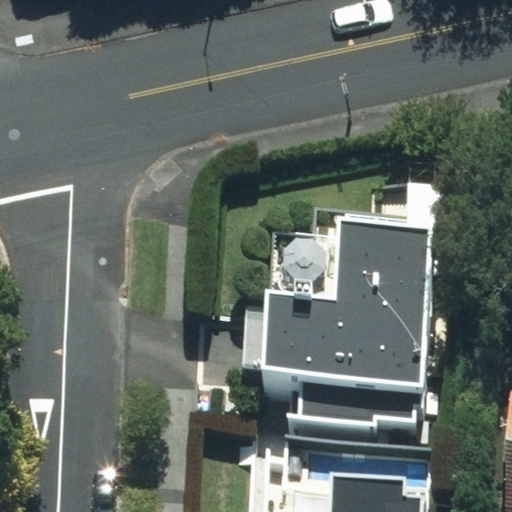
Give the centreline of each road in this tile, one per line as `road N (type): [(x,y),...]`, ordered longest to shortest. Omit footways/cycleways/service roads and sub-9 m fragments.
road 1 (secondary): [(0,125),(511,13)]
road 2 (residential): [(0,137),(56,195),(67,256),(60,511)]
